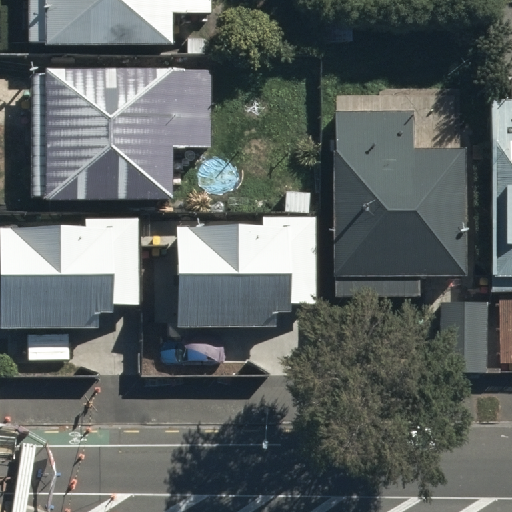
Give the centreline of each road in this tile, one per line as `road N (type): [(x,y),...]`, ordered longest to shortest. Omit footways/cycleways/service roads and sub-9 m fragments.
road 1 (tertiary): [(213,476),(511,489)]
road 2 (tertiary): [(0,468),(213,476)]
